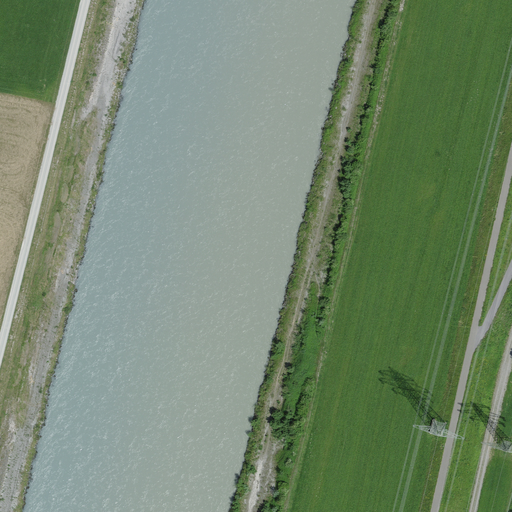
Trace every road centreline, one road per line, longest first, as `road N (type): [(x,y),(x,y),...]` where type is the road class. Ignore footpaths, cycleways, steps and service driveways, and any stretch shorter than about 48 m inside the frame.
road 1 (track): [(87,0),(0,357)]
road 2 (track): [(434,511),(511,160)]
road 3 (track): [(471,511),(511,344)]
